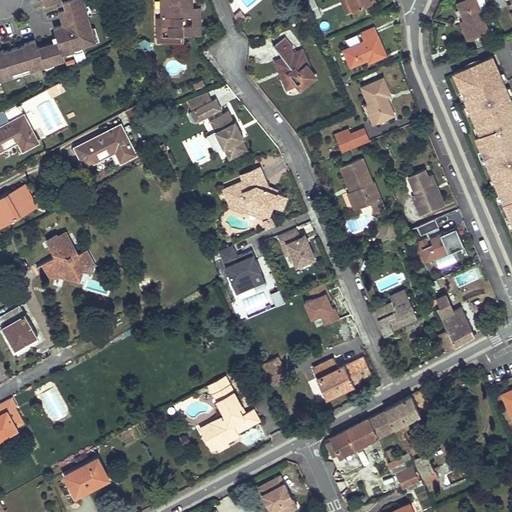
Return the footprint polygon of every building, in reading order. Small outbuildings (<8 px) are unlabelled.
[(42,0),(44,6),(59,2),(61,5),(57,6),(62,24),(53,27),(56,35),(58,43),(39,49),(38,46),(36,47),(34,40),(23,43),(24,44),(3,51),(2,49),(0,49),(0,79),(13,76),(12,72),(20,69),(29,67),(30,71),(44,66),(43,63),(50,61),(51,63),(64,59),(62,54),(74,50),(74,48),(81,46),(94,42),(90,29),(92,29),(87,14),(86,15),(83,7),(86,6),(83,0),(42,0)] [(160,0),(161,16),(158,15),(159,40),(185,40),(184,35),(201,34),(201,23),(184,24),(184,17),(193,16),(193,6),(192,0),(160,0)] [(350,0),(342,0),(348,12),(354,9),(350,0)] [(370,0),(350,0),(354,9),(372,2),(370,0)] [(466,0),(459,3),(466,21),(462,22),(468,39),(470,38),(474,49),(491,43),(487,32),(489,31),(481,13),(476,0),(466,0)] [(484,0),(476,0),(481,13),(489,10),(484,0)] [(200,6),(193,6),(193,16),(184,17),(184,24),(201,23),(200,6)] [(239,11),(234,14),(238,20),(243,16),(239,11)] [(357,43),(345,49),(352,65),(369,57),(370,61),(386,54),(374,27),(362,32),(365,40),(357,43)] [(92,29),(90,29),(94,42),(99,41),(95,28),(92,29)] [(298,43),(290,32),(278,41),(284,55),(276,58),(288,85),(298,81),(299,82),(303,79),(306,83),(317,74),(309,64),(312,63),(305,47),(297,51),(295,46),(298,43)] [(354,36),(357,43),(365,40),(362,32),(354,36)] [(54,41),(38,46),(39,49),(58,43),(56,35),(52,36),(54,41)] [(494,55),(455,71),(463,90),(464,89),(467,97),(466,97),(469,104),(470,104),(473,112),(472,112),(478,126),(479,125),(482,133),(478,135),(483,147),(482,147),(489,165),(490,165),(501,190),(500,190),(511,219),(511,96),(511,95),(511,96),(501,74),(502,73),(494,55)] [(383,77),(362,86),(373,112),(369,113),(373,122),(396,113),(387,95),(391,94),(383,77)] [(202,79),(194,83),(197,88),(204,84),(202,79)] [(209,90),(195,96),(199,105),(213,98),(209,90)] [(195,96),(188,99),(192,108),(197,106),(199,105),(195,96)] [(199,105),(197,106),(202,117),(209,113),(229,157),(247,149),(228,109),(222,112),(220,108),(221,107),(216,97),(213,98),(199,105)] [(144,99),(141,101),(146,112),(149,111),(144,99)] [(141,101),(126,109),(132,120),(146,112),(141,101)] [(18,103),(3,111),(9,123),(0,127),(0,150),(19,140),(24,149),(38,141),(18,103)] [(191,109),(196,119),(202,117),(197,106),(192,108),(191,109)] [(121,124),(76,147),(85,165),(116,150),(121,160),(136,153),(121,124)] [(349,134),(339,138),(344,151),(368,141),(364,128),(349,134)] [(363,157),(342,166),(350,186),(356,184),(359,192),(350,196),(355,209),(372,202),(375,209),(379,208),(382,213),(387,211),(374,180),(373,181),(363,157)] [(282,208),(287,197),(283,195),(267,188),(268,185),(260,166),(241,175),(243,180),(224,189),(231,206),(243,210),(251,206),(259,209),(262,216),(270,213),(273,204),(282,208)] [(425,167),(409,174),(417,193),(414,194),(422,213),(442,204),(435,190),(432,191),(431,188),(438,185),(432,172),(428,174),(425,167)] [(356,184),(350,186),(352,190),(348,191),(350,196),(359,192),(356,184)] [(25,185),(21,187),(23,190),(27,197),(30,195),(25,185)] [(268,185),(267,188),(283,195),(285,192),(268,185)] [(21,187),(7,195),(8,198),(23,190),(21,187)] [(7,195),(0,198),(0,210),(2,215),(0,216),(0,225),(27,210),(21,200),(27,197),(23,190),(8,198),(7,195)] [(21,200),(27,210),(36,206),(30,195),(27,197),(21,200)] [(261,217),(262,216),(259,209),(251,206),(243,210),(261,217)] [(275,225),(271,217),(264,221),(267,228),(275,225)] [(436,218),(418,226),(421,234),(440,226),(436,218)] [(378,225),(383,239),(396,234),(389,220),(378,225)] [(301,236),(297,227),(279,235),(287,254),(292,252),(298,265),(316,257),(306,234),(301,236)] [(464,244),(456,227),(431,238),(433,242),(422,246),(421,242),(415,245),(422,262),(464,244)] [(56,233),(46,238),(52,249),(53,248),(56,254),(60,261),(47,269),(49,273),(61,277),(61,275),(70,277),(71,275),(80,277),(83,269),(83,264),(93,259),(87,248),(79,253),(66,229),(57,235),(56,233)] [(238,255),(233,243),(219,249),(237,291),(257,282),(253,274),(261,270),(252,249),(238,255)] [(56,254),(43,262),(47,269),(60,261),(56,254)] [(440,258),(442,265),(455,261),(453,254),(440,258)] [(93,259),(83,264),(83,269),(94,262),(93,259)] [(265,279),(261,270),(253,274),(257,282),(265,279)] [(328,290),(324,281),(309,288),(313,297),(306,300),(313,316),(322,312),(327,323),(341,316),(335,305),(333,306),(329,298),(326,291),(328,290)] [(275,305),(284,301),(278,289),(270,293),(275,305)] [(395,300),(375,309),(385,333),(418,318),(405,289),(392,294),(395,300)] [(441,292),(436,294),(441,306),(439,307),(448,330),(456,347),(476,335),(462,306),(453,310),(445,294),(442,295),(441,292)] [(19,305),(0,316),(0,321),(2,325),(3,325),(16,347),(37,335),(25,313),(24,313),(19,305)] [(496,321),(498,324),(507,319),(503,310),(496,313),(499,320),(496,321)] [(448,330),(439,334),(448,352),(456,347),(448,330)] [(277,355),(261,363),(272,383),(287,375),(277,355)] [(334,357),(312,367),(327,397),(355,384),(354,383),(372,374),(364,356),(348,364),(348,363),(345,364),(344,363),(338,366),(334,357)] [(225,375),(208,384),(213,393),(230,384),(225,375)] [(230,384),(213,393),(225,414),(217,418),(215,426),(209,425),(205,438),(208,443),(213,445),(221,440),(226,441),(233,438),(234,433),(259,420),(253,409),(245,413),(242,415),(238,408),(242,406),(230,384)] [(511,388),(503,392),(511,412),(511,388)] [(412,394),(369,417),(379,436),(421,413),(412,394)] [(0,402),(0,438),(6,435),(5,433),(17,426),(8,410),(17,405),(12,396),(0,402)] [(475,403),(476,424),(493,423),(492,403),(475,403)] [(17,405),(8,410),(17,426),(26,421),(17,405)] [(369,417),(331,437),(341,456),(379,436),(369,417)] [(17,426),(5,433),(6,435),(18,428),(17,426)] [(213,445),(208,443),(211,449),(226,441),(221,440),(213,445)] [(392,447),(386,450),(391,460),(397,457),(392,447)] [(391,460),(389,461),(391,467),(412,457),(410,451),(397,457),(391,460)] [(427,451),(416,456),(428,482),(439,477),(427,451)] [(99,457),(65,474),(76,495),(109,477),(99,457)] [(412,465),(397,472),(398,473),(413,466),(412,465)] [(413,466),(398,473),(403,487),(419,480),(413,466)] [(281,475),(259,487),(272,510),(273,510),(274,511),(288,511),(298,507),(294,498),(291,500),(286,490),(289,488),(281,475)] [(439,477),(428,482),(431,489),(437,486),(439,477)] [(413,511),(410,503),(389,511),(413,511)]
